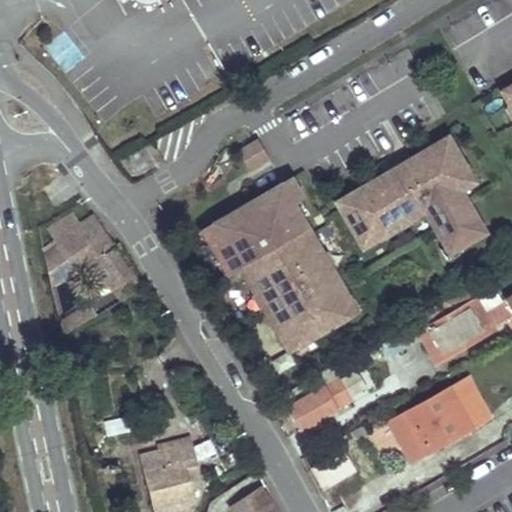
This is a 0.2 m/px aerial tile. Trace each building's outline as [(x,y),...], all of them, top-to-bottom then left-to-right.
[(64,72),(82,59),(64,33),(46,46),(64,72)] [(196,89),(173,53),(144,70),(166,106),(196,89)] [(511,85),(502,91),(511,108),(511,85)] [(371,182),(337,202),(363,246),(381,236),(379,232),(408,215),(409,217),(424,208),(446,245),(457,248),(485,232),(460,190),(471,183),(462,167),(465,165),(448,137),(410,159),(414,166),(376,189),(371,182)] [(268,157),(256,138),(237,150),(249,169),(268,157)] [(160,150),(152,139),(141,146),(148,157),(160,150)] [(414,166),(410,159),(371,182),(376,189),(414,166)] [(240,267),(289,350),(306,340),(304,337),(317,330),(318,332),(354,311),(346,298),(348,296),(293,203),(302,198),(291,177),(203,229),(219,257),(221,255),(231,272),(240,267)] [(74,229),(56,240),(59,245),(46,254),(45,255),(51,284),(58,278),(75,266),(80,262),(96,287),(106,281),(113,291),(134,278),(115,248),(95,216),(74,229)] [(493,329),(476,299),(419,333),(430,352),(437,348),(443,358),(493,329)] [(94,315),(87,304),(60,319),(63,332),(94,315)] [(443,358),(437,348),(430,352),(436,362),(443,358)] [(353,397),(341,376),(287,407),(300,431),(338,409),(337,406),(353,397)] [(494,418),(470,376),(452,386),(477,428),(494,418)] [(452,386),(390,423),(414,465),(477,428),(452,386)] [(142,454),(150,486),(155,485),(161,509),(164,508),(187,502),(195,500),(189,475),(199,473),(195,458),(184,460),(181,444),(142,454)] [(351,471),(340,452),(312,468),(324,492),(345,482),(342,476),(351,471)] [(155,485),(150,486),(156,510),(161,509),(155,485)] [(232,505),(235,511),(276,511),(262,487),(232,505)] [(164,508),(165,511),(189,511),(187,502),(164,508)]
